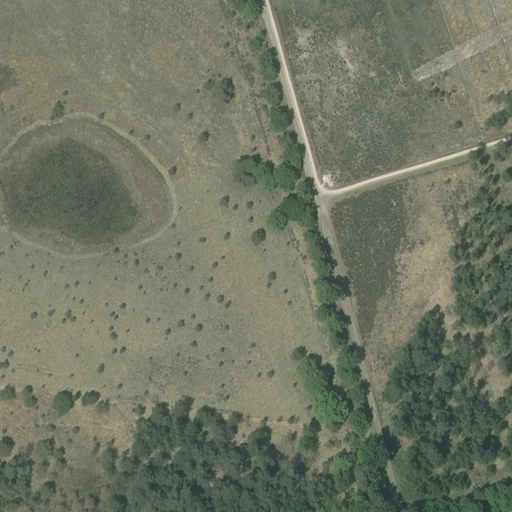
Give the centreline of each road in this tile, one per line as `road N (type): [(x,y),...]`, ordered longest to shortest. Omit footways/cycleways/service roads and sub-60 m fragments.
road 1 (track): [(399,511),(317,197)]
road 2 (track): [(260,0),(317,197)]
